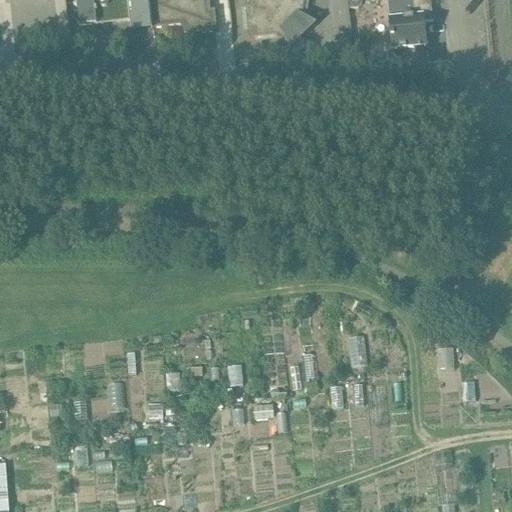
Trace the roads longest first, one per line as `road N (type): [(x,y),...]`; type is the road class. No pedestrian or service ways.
road 1 (unclassified): [(511,114),(0,78)]
road 2 (track): [(511,434),(465,440),(257,511)]
road 3 (track): [(442,448),(423,440),(417,425),(410,333),(391,305),(362,290),(305,288)]
